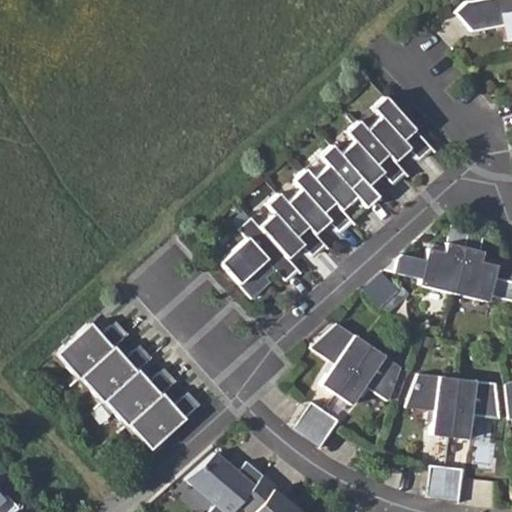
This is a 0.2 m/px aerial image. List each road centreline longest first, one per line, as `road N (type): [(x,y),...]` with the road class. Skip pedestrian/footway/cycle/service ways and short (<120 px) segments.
road 1 (residential): [(237,399),(280,340),(488,155)]
road 2 (residential): [(237,399),(283,447),(329,475),(370,496),(433,511)]
road 3 (residential): [(115,511),(237,399)]
road 4 (residential): [(133,272),(237,399)]
road 5 (residential): [(397,42),(469,117),(488,155)]
